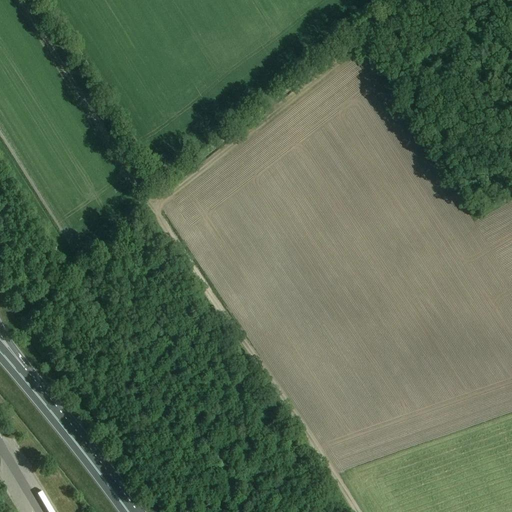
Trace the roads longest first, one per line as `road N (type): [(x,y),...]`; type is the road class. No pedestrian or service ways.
road 1 (track): [(150,205),(343,511)]
road 2 (track): [(150,205),(419,0)]
road 3 (track): [(21,0),(133,192),(150,205)]
road 4 (trunk): [(128,511),(22,377)]
